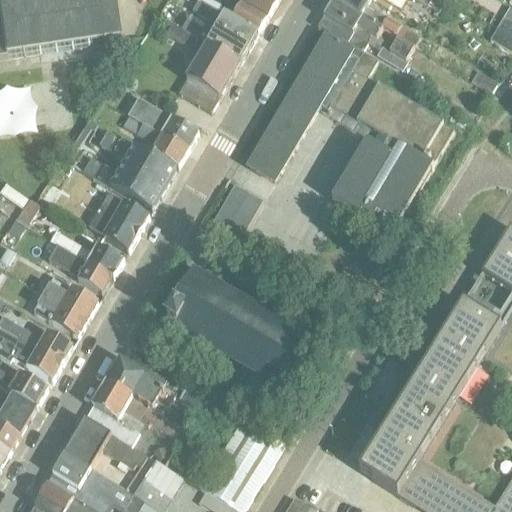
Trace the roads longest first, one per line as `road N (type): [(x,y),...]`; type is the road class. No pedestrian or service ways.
road 1 (residential): [(6,511),(308,0)]
road 2 (residential): [(481,164),(268,511)]
